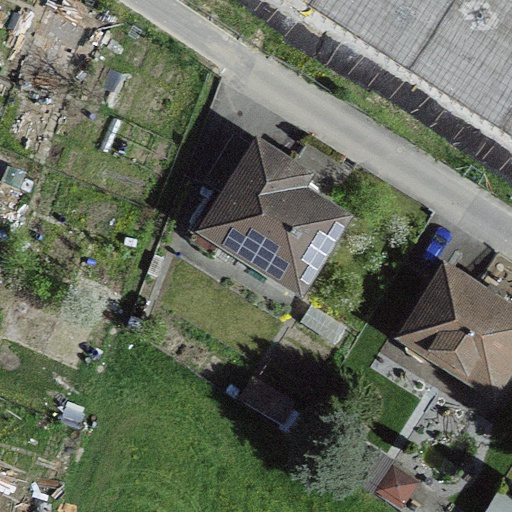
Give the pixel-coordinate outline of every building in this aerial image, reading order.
[(285,0),(310,16),(319,0),(285,0)] [(301,295),(346,222),(303,195),(307,188),(312,180),(258,147),(204,234),(301,295)] [(494,400),(511,371),(511,314),(492,302),(448,274),(404,343),(494,400)] [(282,427),(296,403),(252,378),(238,402),(282,427)] [(375,494),(402,511),(420,483),(392,466),(375,494)]
